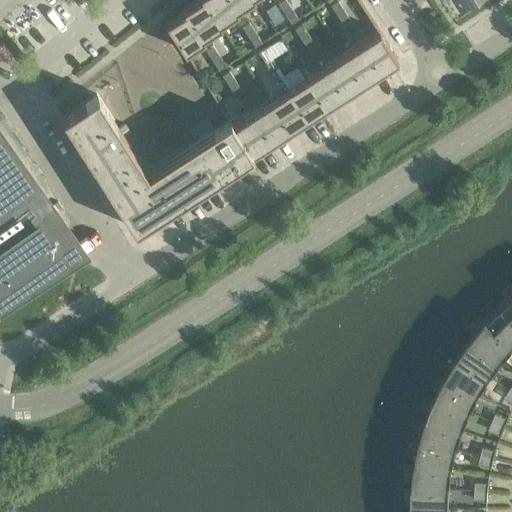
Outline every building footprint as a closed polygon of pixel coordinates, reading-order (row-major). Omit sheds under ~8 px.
[(202,37),(203,36),(221,25),(220,23),(219,23),(203,0),(195,0),(183,9),(184,11),(185,10),(202,37)] [(203,0),(219,23),(220,23),(238,11),(236,9),(229,0),(203,0)] [(249,0),(229,0),(236,9),(249,0)] [(285,0),(282,0),(278,3),(285,13),(291,9),(285,0)] [(338,1),(331,5),(337,15),(344,11),(338,1)] [(285,13),(291,23),(298,19),(291,9),(285,13)] [(184,11),(166,22),(184,51),(204,38),(203,36),(202,37),(185,10),(184,11)] [(350,21),(344,11),(337,15),(344,25),(350,21)] [(249,22),(242,26),(248,36),(255,32),(249,22)] [(301,24),(294,28),(301,38),(308,34),(301,24)] [(397,59),(379,30),(360,42),(378,71),(397,59)] [(248,36),(255,47),(262,42),(255,32),(248,36)] [(301,38),(307,48),(314,44),(308,34),(301,38)] [(378,71),(360,42),(342,54),(360,83),(378,71)] [(212,45),(206,50),(212,60),(219,56),(212,45)] [(265,47),(258,52),(265,62),(271,57),(265,47)] [(360,83),(342,54),(323,66),(342,95),(360,83)] [(212,60),(219,70),(225,66),(219,56),(212,60)] [(271,72),(278,67),(271,57),(265,62),(271,72)] [(342,95),(323,66),(305,78),(324,106),(342,95)] [(228,71),(222,75),(228,85),(235,81),(228,71)] [(324,106),(305,78),(287,89),(306,118),(324,106)] [(235,95),(241,91),(235,81),(228,85),(235,95)] [(306,118),(287,89),(269,101),(287,130),(306,118)] [(97,93),(62,116),(134,228),(251,153),(233,124),(232,124),(231,124),(228,119),(147,171),(97,93)] [(269,142),(287,130),(269,101),(251,113),(269,142)] [(269,142),(251,113),(233,124),(251,153),(269,142)] [(188,128),(195,139),(213,127),(206,116),(188,128)] [(130,133),(125,124),(119,128),(125,136),(130,133)] [(0,314),(17,304),(4,285),(55,249),(38,226),(55,214),(0,134),(0,314)] [(511,295),(500,305),(511,317),(511,295)] [(511,317),(500,305),(486,320),(511,344),(511,317)] [(511,345),(511,344),(486,320),(471,337),(500,360),(511,345)] [(500,360),(471,337),(457,356),(488,376),(500,360)] [(488,376),(457,356),(445,376),(478,394),(488,376)] [(478,394),(445,376),(435,397),(469,411),(478,394)] [(469,411),(435,397),(427,418),(462,430),(469,411)] [(496,414),(492,422),(504,427),(508,419),(496,414)] [(462,430),(427,418),(420,440),(456,449),(462,430)] [(504,427),(492,422),(489,430),(501,435),(504,427)] [(456,449),(420,440),(416,463),(452,469),(456,449)] [(483,447),(481,456),(493,459),(496,450),(483,447)] [(493,459),(481,456),(479,464),(491,467),(493,459)] [(452,469),(416,463),(413,486),(450,489),(452,469)] [(476,482),(475,491),(488,492),(489,483),(476,482)] [(450,489),(413,486),(412,509),(449,509),(450,489)] [(488,492),(475,491),(474,500),(487,501),(488,492)]
